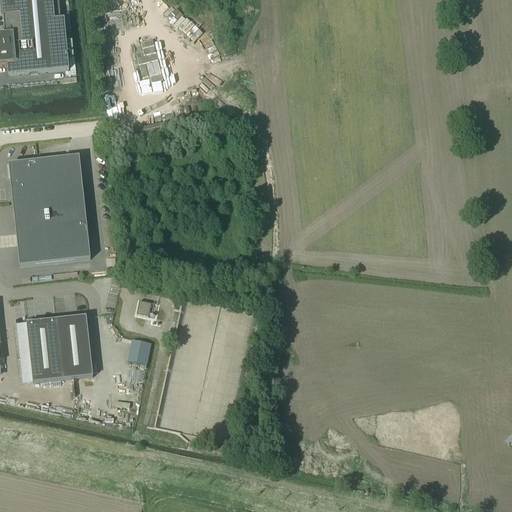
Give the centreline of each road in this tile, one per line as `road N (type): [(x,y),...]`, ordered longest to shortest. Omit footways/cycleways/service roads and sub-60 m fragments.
road 1 (unclassified): [(427,0),(474,364),(295,387),(258,107)]
road 2 (unclassified): [(0,140),(258,107)]
road 3 (unclassified): [(482,0),(511,224)]
